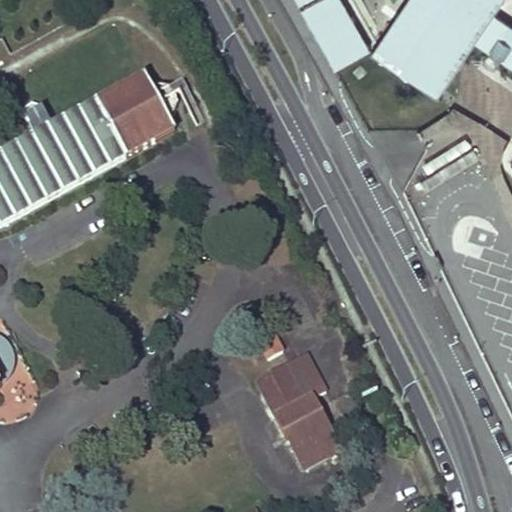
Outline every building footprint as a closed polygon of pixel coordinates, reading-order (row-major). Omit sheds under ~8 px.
[(352,0),(311,0),(308,2),(341,62),(376,41),(352,0)] [(506,0),(410,0),(373,55),(437,97),(476,42),(490,52),(502,60),(511,66),(511,27),(495,16),(506,0)] [(502,60),(490,52),(483,63),(494,71),(502,60)] [(0,388),(0,389),(0,387),(0,227),(174,132),(169,122),(150,88),(144,77),(120,90),(53,126),(35,136),(0,155),(0,388)] [(153,87),(150,88),(169,122),(171,120),(174,117),(176,114),(177,112),(177,110),(178,107),(178,104),(177,101),(177,99),(176,96),(175,94),(174,93),(171,91),(169,89),(166,87),(163,86),(161,86),(158,86),(155,86),(153,87)] [(20,109),(26,119),(32,128),(46,122),(47,114),(42,106),(31,103),(20,109)] [(46,122),(32,128),(35,136),(53,126),(47,114),(46,122)] [(283,350),(275,333),(269,336),(262,322),(252,328),(267,358),(283,350)] [(296,451),(330,432),(313,398),(304,403),(291,381),(315,369),(307,355),(284,366),(256,380),(283,435),(287,433),(296,451)] [(304,403),(313,398),(327,391),(315,369),(291,381),(304,403)] [(340,451),(330,432),(296,451),(305,469),(323,460),(340,451)]
